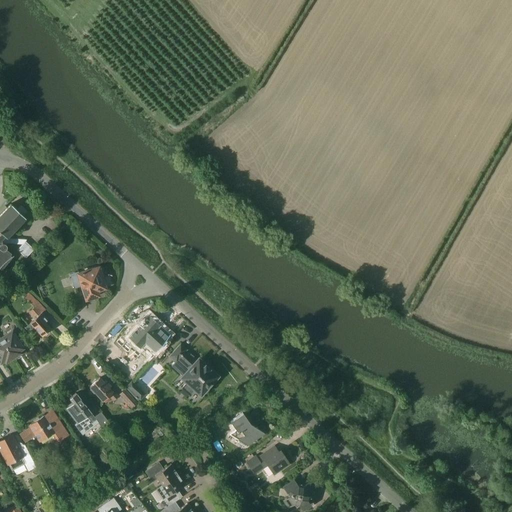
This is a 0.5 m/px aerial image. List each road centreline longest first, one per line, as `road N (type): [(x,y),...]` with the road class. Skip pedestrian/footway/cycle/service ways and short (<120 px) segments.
road 1 (unclassified): [(409,511),(164,291)]
road 2 (unclassified): [(129,259),(36,174),(0,159)]
road 3 (residential): [(0,404),(61,364),(116,305)]
